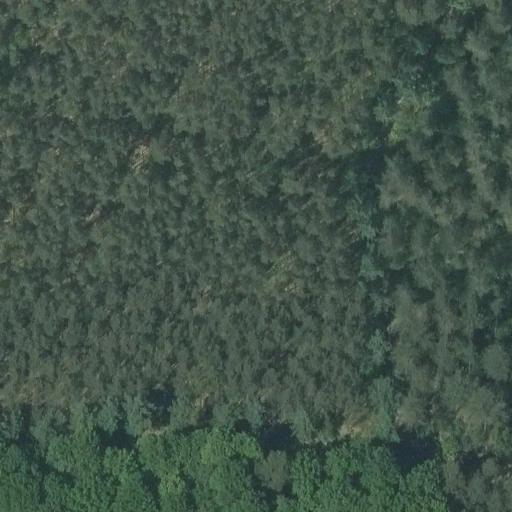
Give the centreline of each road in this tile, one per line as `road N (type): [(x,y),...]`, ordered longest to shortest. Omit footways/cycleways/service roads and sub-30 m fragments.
road 1 (track): [(429,22),(388,162),(402,475)]
road 2 (track): [(54,461),(196,456),(424,477),(511,475)]
